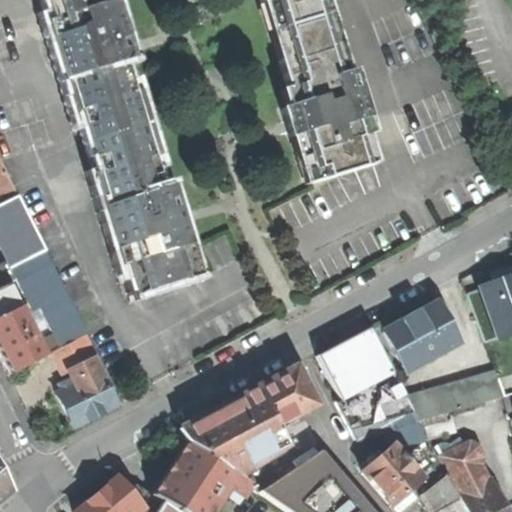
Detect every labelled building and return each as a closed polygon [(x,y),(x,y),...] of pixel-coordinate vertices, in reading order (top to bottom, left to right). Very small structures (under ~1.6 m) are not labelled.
[(87,143),(141,127),(122,63),(133,60),(129,49),(115,1),(111,2),(110,0),(43,0),(55,37),(49,39),(67,97),(73,95),(87,143)] [(271,31),(273,31),(329,15),(324,0),(260,0),(261,3),(263,3),(271,31)] [(290,138),(298,136),(313,184),(375,166),(362,122),(368,120),(354,72),(348,73),(329,15),(273,31),(281,60),(280,61),(294,106),(282,110),(288,130),(290,138)] [(144,126),(143,126),(141,127),(87,143),(106,203),(100,204),(115,252),(122,250),(136,293),(198,273),(190,248),(183,226),(190,224),(187,217),(181,195),(170,199),(155,154),(153,154),(144,126)] [(0,205),(17,197),(0,162),(0,205)] [(59,348),(60,349),(86,335),(17,197),(0,205),(0,246),(7,261),(0,264),(0,288),(4,286),(16,281),(33,313),(39,310),(59,348)] [(498,340),(511,334),(511,277),(511,278),(508,269),(499,272),(491,275),(494,284),(480,289),(480,291),(466,296),(483,343),(498,338),(498,340)] [(0,356),(9,376),(49,355),(46,349),(41,352),(20,309),(16,311),(4,286),(0,288),(0,356)] [(403,372),(457,344),(436,305),(413,317),(383,333),(403,372)] [(383,432),(417,422),(404,398),(368,329),(341,344),(315,357),(338,401),(334,403),(354,441),(383,432)] [(97,417),(116,406),(93,361),(98,358),(86,335),(60,349),(72,370),(68,372),(75,385),(57,395),(74,429),(97,417)] [(294,369),(254,390),(273,426),(313,405),(294,369)] [(494,372),(404,398),(417,422),(503,398),(500,390),(494,372)] [(184,444),(238,481),(286,451),(273,426),(254,390),(225,405),(176,431),(184,444)] [(448,419),(424,428),(430,442),(453,432),(448,419)] [(436,511),(457,501),(417,422),(383,432),(391,447),(382,454),(376,460),(372,455),(357,468),(390,506),(392,505),(396,509),(404,503),(400,498),(419,481),(427,490),(419,497),(427,511),(436,511)] [(241,499),(248,488),(238,481),(184,444),(167,471),(150,497),(173,511),(211,511),(227,490),(241,499)] [(454,457),(448,445),(436,452),(466,511),(501,511),(479,466),(482,457),(478,450),(469,449),(462,453),(454,457)] [(258,494),(294,467),(286,451),(238,481),(248,488),(258,494)] [(294,467),(258,494),(283,511),(367,511),(317,453),(294,467)] [(0,501),(11,492),(0,468),(0,501)] [(173,511),(150,497),(136,488),(128,495),(115,479),(94,497),(75,511),(137,511),(138,511),(173,511)] [(463,511),(457,501),(436,511),(463,511)]
